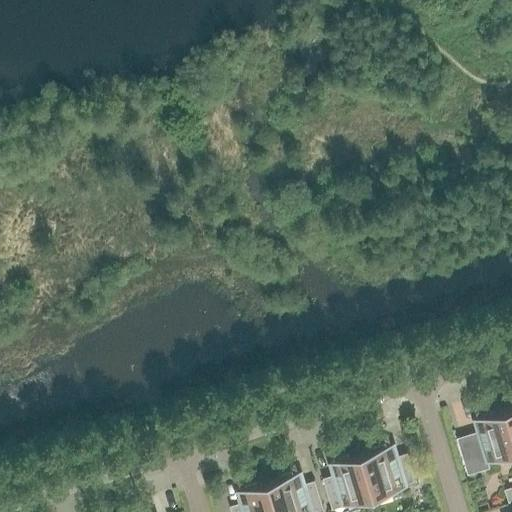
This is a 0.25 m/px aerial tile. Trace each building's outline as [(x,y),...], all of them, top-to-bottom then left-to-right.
[(467,434),(476,465),(511,454),(511,430),(506,409),(482,416),(486,428),(467,434)] [(388,458),(384,445),(361,452),(374,496),(417,483),(407,452),(388,458)] [(374,496),(361,452),(338,459),(341,472),(322,477),(332,509),(374,496)] [(291,473),(268,480),(277,511),(320,511),(324,511),(314,480),(295,486),(291,473)] [(248,500),(229,505),(231,511),(277,511),(268,480),(245,487),(248,500)]
